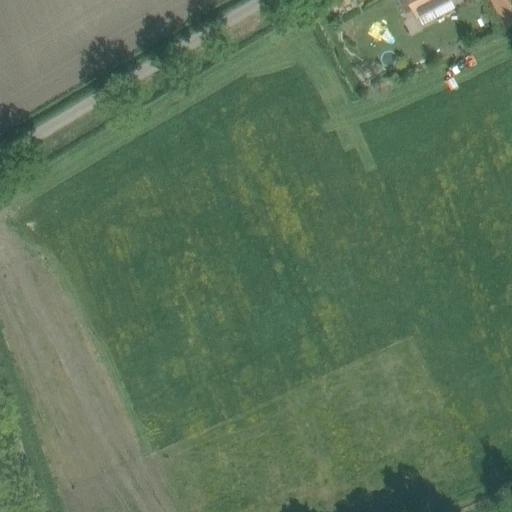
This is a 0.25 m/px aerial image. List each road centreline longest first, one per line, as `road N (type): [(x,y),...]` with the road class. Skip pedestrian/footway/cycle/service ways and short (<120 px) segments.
road 1 (unclassified): [(0,156),(266,0)]
road 2 (track): [(0,378),(46,511)]
